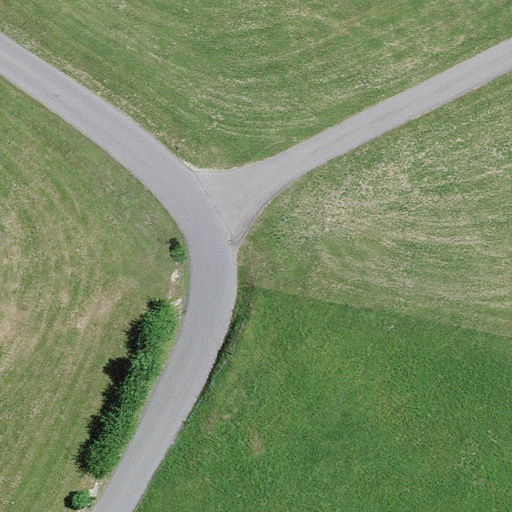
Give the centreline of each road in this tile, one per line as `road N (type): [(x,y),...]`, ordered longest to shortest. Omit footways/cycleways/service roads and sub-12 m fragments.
road 1 (unclassified): [(107,511),(213,319),(212,207),(0,55)]
road 2 (track): [(212,207),(363,121),(511,57)]
